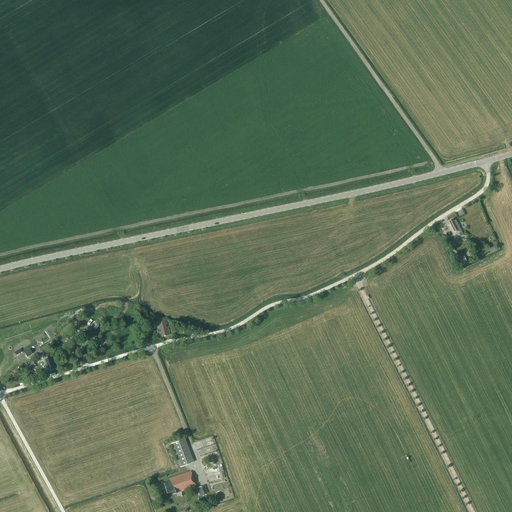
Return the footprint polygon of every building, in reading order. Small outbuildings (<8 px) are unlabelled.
[(463,235),(461,231),(455,220),(453,221),(452,219),(448,221),(449,224),(447,225),(453,236),(459,232),(461,236),(463,235)] [(457,259),(460,265),(468,261),(465,255),(457,259)] [(158,334),(162,333),(162,335),(170,334),(168,327),(166,327),(166,324),(168,323),(167,320),(159,321),(160,330),(158,330),(158,334)] [(78,360),(76,355),(78,354),(75,346),(67,349),(70,357),(69,357),(70,363),(78,360)] [(55,367),(50,353),(42,356),(47,370),(48,369),(49,371),(54,369),(54,367),(55,367)] [(31,361),(26,366),(30,370),(35,365),(31,361)] [(193,461),(184,438),(170,443),(179,466),(193,461)] [(195,486),(190,470),(168,477),(170,481),(163,483),(166,493),(171,491),(172,493),(179,491),(178,490),(182,489),(183,490),(195,486)] [(205,485),(199,487),(201,491),(199,492),(200,495),(208,493),(205,485)]
